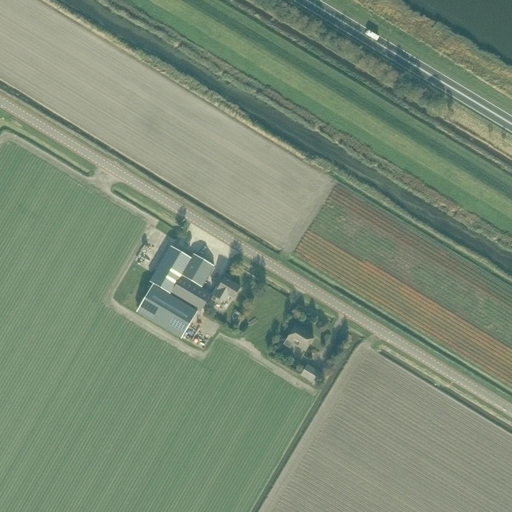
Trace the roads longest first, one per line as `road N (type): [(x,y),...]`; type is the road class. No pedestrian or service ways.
road 1 (unclassified): [(511,411),(0,101)]
road 2 (primary): [(511,124),(305,0)]
